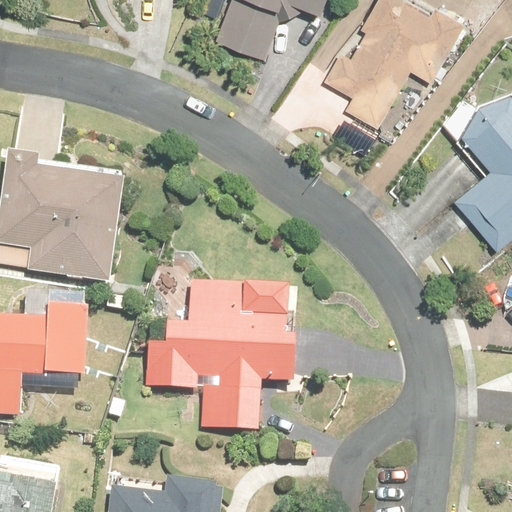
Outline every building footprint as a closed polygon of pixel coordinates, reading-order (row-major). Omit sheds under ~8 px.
[(53,0),(52,7),(69,9),(93,14),(98,14),(99,6),(126,11),(127,5),(140,7),(143,7),(144,0),(53,0)] [(210,0),(205,13),(202,20),(189,51),(236,71),(253,31),(280,20),(295,27),(302,11),(306,0),(210,0)] [(424,47),(416,21),(399,42),(353,14),(327,55),(333,58),(317,85),(307,79),(290,106),(319,124),(312,135),(342,154),(377,96),(393,106),(397,108),(432,52),(424,47)] [(511,229),(511,152),(479,114),(448,127),(430,155),(459,189),(452,194),(421,221),(423,223),(441,244),(464,271),(511,229)] [(428,120),(409,146),(421,155),(441,130),(428,120)] [(30,192),(16,189),(0,186),(0,299),(71,312),(72,305),(88,210),(81,209),(82,201),(36,192),(30,192)] [(267,308),(164,302),(161,302),(158,345),(138,344),(136,366),(118,364),(115,406),(165,409),(167,397),(189,398),(188,410),(173,409),(170,448),(227,452),(228,439),(231,402),(263,404),(266,360),(259,360),(255,360),(265,339),(267,308)] [(44,316),(36,315),(0,312),(0,393),(22,394),(45,396),(48,328),(43,327),(44,316)] [(75,330),(90,331),(92,319),(76,317),(75,330)] [(80,422),(75,435),(87,439),(92,425),(80,422)] [(0,475),(0,511),(54,511),(59,487),(0,475)] [(216,511),(219,492),(219,487),(170,481),(170,485),(168,497),(119,490),(113,489),(109,511),(216,511)]
